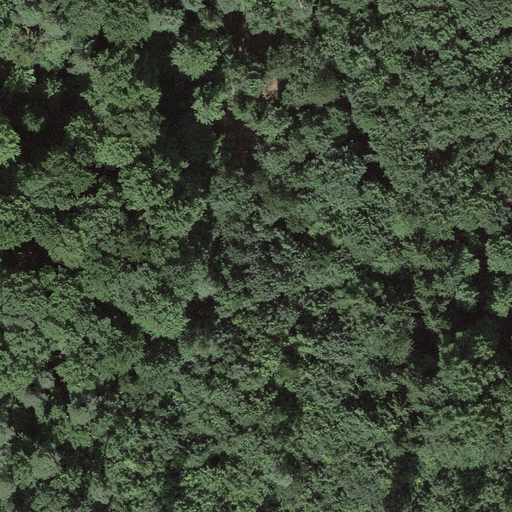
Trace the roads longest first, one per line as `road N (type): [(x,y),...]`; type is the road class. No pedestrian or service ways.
road 1 (track): [(258,0),(222,59),(225,90),(250,126),(362,197),(511,224)]
road 2 (track): [(222,59),(114,80),(23,66)]
